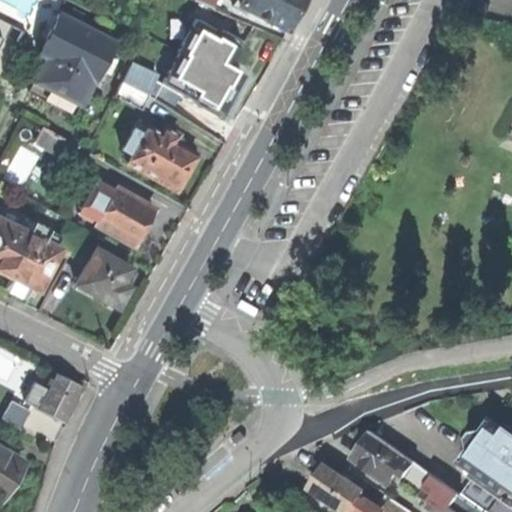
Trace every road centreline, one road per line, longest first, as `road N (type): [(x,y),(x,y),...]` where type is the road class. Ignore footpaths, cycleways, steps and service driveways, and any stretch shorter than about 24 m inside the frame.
road 1 (secondary): [(351,0),(179,304)]
road 2 (residential): [(282,427),(314,428),(403,394),(511,376)]
road 3 (residential): [(282,427),(282,395),(268,361),(179,304)]
road 4 (residential): [(134,384),(0,312)]
road 5 (secondary): [(134,384),(97,450),(76,511)]
road 6 (residential): [(184,511),(282,427)]
